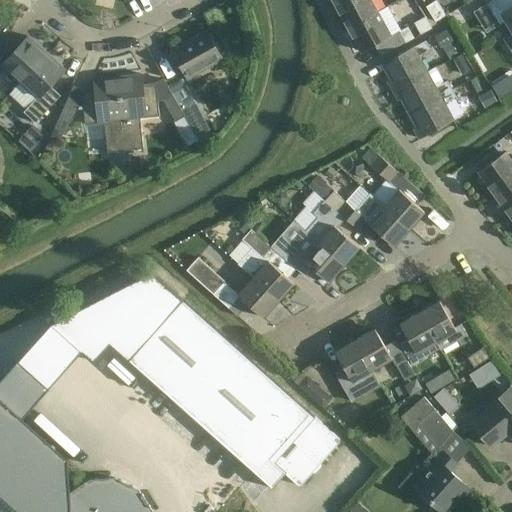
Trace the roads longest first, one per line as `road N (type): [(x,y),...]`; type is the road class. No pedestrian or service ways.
road 1 (residential): [(282,340),(481,231)]
road 2 (residential): [(34,0),(102,45),(196,0)]
